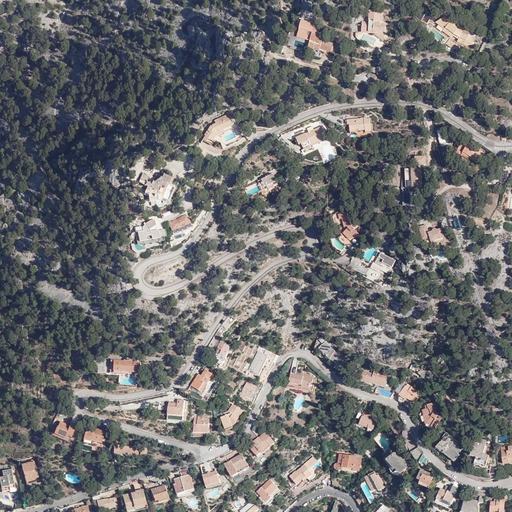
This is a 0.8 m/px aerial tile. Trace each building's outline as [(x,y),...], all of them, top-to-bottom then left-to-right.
[(378,11),(370,11),(369,22),(362,21),(362,28),(376,29),(376,31),(386,31),(386,26),(381,26),(381,22),(383,22),(384,14),(378,14),(378,11)] [(454,35),(455,34),(456,34),(457,34),(458,34),(459,35),(460,36),(460,37),(460,39),(458,42),(467,45),(473,44),(472,39),(469,38),(469,36),(462,33),(463,29),(456,24),(455,26),(443,17),(436,22),(445,29),(446,29),(446,28),(450,31),(448,34),(452,38),(454,35)] [(323,37),(319,36),(321,29),(314,27),(315,25),(310,24),(311,23),(302,20),(297,37),(310,41),(308,48),(312,50),(311,55),(320,58),(323,49),(331,52),(334,44),(322,40),(323,37)] [(462,33),(469,36),(472,30),(464,26),(463,29),(462,33)] [(216,132),(232,125),(228,114),(214,121),(215,123),(210,126),(204,135),(205,136),(202,140),(209,144),(215,136),(214,136),(216,132)] [(365,127),(365,129),(366,132),(372,131),(370,119),(367,119),(367,117),(347,120),(348,125),(350,125),(351,132),(356,131),(356,129),(365,127)] [(319,129),(318,128),(295,138),(298,145),(301,144),(303,147),(326,136),(322,128),(319,129)] [(471,154),(476,158),(482,151),(462,136),(454,145),(459,148),(469,156),(471,154)] [(467,159),(469,156),(459,148),(457,151),(467,159)] [(404,169),(405,184),(400,184),(402,207),(415,206),(414,190),(423,189),(422,165),(426,164),(425,156),(414,156),(415,168),(404,169)] [(168,185),(174,188),(177,181),(163,175),(161,179),(159,178),(153,182),(152,182),(151,185),(145,182),(148,177),(142,174),(139,179),(135,177),(133,181),(147,187),(144,194),(148,195),(148,202),(160,201),(167,204),(168,201),(162,198),(168,185)] [(275,177),(274,174),(257,182),(263,195),(270,192),(270,193),(276,190),(275,189),(279,187),(274,178),(275,177)] [(347,212),(338,215),(340,220),(342,219),(344,228),(348,227),(348,228),(343,233),(346,236),(348,235),(349,240),(361,237),(355,230),(359,225),(355,221),(352,225),(350,220),(349,220),(347,212)] [(169,222),(172,232),(176,231),(178,233),(182,231),(186,230),(185,227),(190,225),(186,215),(178,219),(169,222)] [(139,242),(147,241),(146,237),(151,236),(152,240),(160,239),(160,238),(159,230),(156,226),(155,219),(152,220),(150,221),(147,223),(145,224),(142,227),(143,231),(137,232),(138,233),(139,242)] [(430,238),(432,241),(440,238),(441,242),(443,246),(451,243),(447,233),(443,234),(441,228),(437,230),(437,229),(436,228),(435,228),(434,228),(433,228),(433,229),(433,230),(433,231),(429,232),(428,230),(426,225),(419,227),(423,240),(430,238)] [(163,237),(160,238),(160,239),(152,240),(151,236),(146,237),(147,241),(139,242),(138,233),(135,233),(137,246),(164,242),(163,237)] [(381,253),(378,251),(376,256),(378,257),(376,262),(374,262),(370,269),(378,273),(380,270),(388,273),(391,267),(392,268),(396,260),(384,254),(385,252),(382,250),(381,253)] [(349,269),(376,278),(378,273),(361,267),(363,260),(353,257),(349,269)] [(224,332),(220,329),(215,336),(219,339),(224,332)] [(231,346),(221,341),(218,348),(219,348),(217,352),(216,351),(214,356),(218,358),(217,361),(223,364),(227,357),(226,356),(231,346)] [(333,358),(332,360),(341,364),(345,356),(335,351),(326,341),(319,348),(327,356),(329,355),(333,358)] [(276,362),(279,356),(271,352),(268,356),(257,351),(248,368),(259,375),(268,359),(276,362)] [(140,361),(110,360),(109,373),(112,373),(124,374),(124,371),(139,372),(140,361)] [(232,366),(239,370),(243,364),(236,360),(232,366)] [(213,374),(206,370),(202,376),(199,373),(192,385),(203,392),(213,374)] [(374,373),(364,371),(361,379),(386,385),(389,375),(374,371),(374,373)] [(290,373),(288,384),(294,385),(293,387),(313,391),(315,379),(305,378),(306,376),(296,374),(291,374),(290,373)] [(257,400),(264,386),(258,383),(256,387),(248,382),(242,393),(240,392),(238,397),(243,400),(245,396),(252,400),(253,398),(257,400)] [(406,387),(405,386),(398,395),(403,400),(405,397),(414,404),(421,395),(407,384),(406,387)] [(177,403),(169,403),(167,419),(183,421),(184,400),(177,399),(177,403)] [(436,410),(433,404),(424,406),(425,410),(421,411),(422,416),(421,417),(425,426),(428,425),(434,429),(440,418),(437,416),(438,414),(433,411),(436,410)] [(245,413),(234,405),(224,413),(224,416),(221,418),(227,430),(235,426),(239,422),(245,413)] [(378,418),(364,413),(360,424),(374,430),(378,418)] [(194,417),(193,432),(208,432),(209,418),(194,417)] [(71,424),(71,426),(61,422),(59,427),(57,427),(54,433),(70,440),(75,430),(74,430),(75,426),(71,424)] [(84,439),(92,441),(102,443),(104,431),(93,429),(95,423),(89,422),(87,431),(86,431),(84,439)] [(417,463),(419,459),(422,454),(418,447),(408,430),(406,426),(404,429),(404,432),(405,440),(408,448),(417,463)] [(229,440),(236,435),(232,430),(226,435),(229,440)] [(266,432),(261,435),(260,433),(256,437),(258,440),(253,444),(255,446),(251,448),(255,454),(259,451),(261,453),(270,445),(271,447),(275,444),(266,432)] [(458,443),(446,433),(443,436),(445,437),(437,446),(445,452),(455,461),(459,456),(457,454),(460,451),(455,447),(458,443)] [(487,440),(475,437),(470,455),(476,457),(474,464),(485,467),(489,455),(483,454),(487,440)] [(134,446),(118,445),(117,454),(129,455),(129,456),(147,457),(147,448),(140,448),(140,446),(134,445),(134,446)] [(511,445),(501,447),(503,464),(508,463),(508,461),(511,460),(511,445)] [(402,473),(413,463),(400,448),(387,459),(396,468),(397,468),(402,473)] [(361,457),(340,454),(338,463),(336,463),(335,464),(334,466),(334,468),(335,470),(340,471),(340,468),(352,469),(351,471),(359,471),(361,457)] [(432,463),(422,454),(419,460),(430,465),(432,463)] [(233,477),(250,468),(243,455),(226,464),(233,477)] [(313,474),(309,469),(318,461),(313,456),(304,464),(305,464),(296,471),(289,476),(296,484),(302,479),(304,481),(313,474)] [(25,481),(38,477),(33,460),(20,463),(25,481)] [(202,473),(216,469),(213,460),(209,462),(200,464),(202,473)] [(420,480),(420,481),(425,483),(424,486),(429,488),(435,474),(421,468),(417,478),(420,480)] [(4,469),(5,476),(0,476),(0,477),(2,492),(10,491),(9,484),(15,484),(13,469),(4,469)] [(202,473),(203,475),(206,489),(220,485),(222,483),(223,482),(222,480),(222,479),(221,478),(220,478),(219,478),(216,469),(202,473)] [(182,477),(174,479),(176,484),(174,484),(177,494),(195,489),(189,470),(181,472),(182,477)] [(377,475),(375,471),(364,476),(372,491),(377,488),(378,490),(386,486),(379,474),(377,475)] [(281,491),(273,481),(259,492),(269,504),(276,498),(275,496),(281,491)] [(163,485),(150,489),(154,501),(157,500),(157,502),(168,499),(163,485)] [(441,488),(436,500),(450,507),(458,489),(453,486),(453,487),(449,485),(446,491),(441,488)] [(145,506),(142,489),(134,491),(134,492),(130,493),(122,495),(125,511),(134,510),(133,508),(145,506)] [(484,502),(484,491),(475,490),(474,495),(480,496),(479,502),(484,502)] [(358,501),(360,507),(364,506),(356,493),(355,498),(358,501)] [(96,500),(96,501),(94,502),(95,510),(96,511),(99,511),(116,509),(115,505),(117,504),(116,497),(107,499),(107,498),(106,499),(106,500),(103,500),(103,499),(96,500)] [(478,507),(479,502),(464,498),(462,511),(464,511),(479,511),(479,507),(478,507)] [(491,501),(489,511),(503,511),(505,500),(497,499),(497,502),(491,501)] [(15,501),(16,509),(24,508),(22,500),(15,501)] [(339,511),(341,509),(339,508),(338,508),(338,507),(339,507),(341,502),(336,500),(332,511),(339,511)] [(252,501),(240,510),(241,511),(255,511),(258,510),(252,501)] [(387,507),(381,503),(373,511),(388,511),(385,509),(387,507)]
